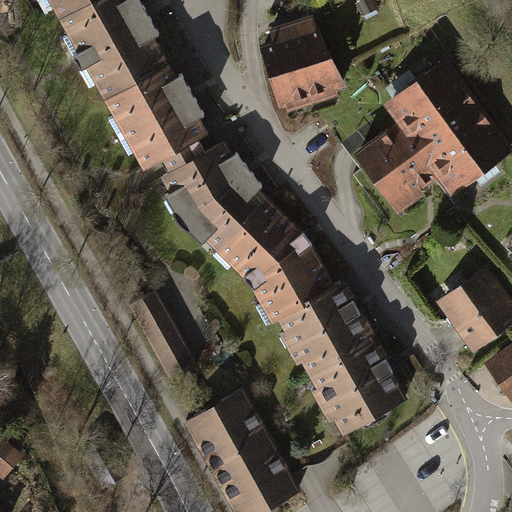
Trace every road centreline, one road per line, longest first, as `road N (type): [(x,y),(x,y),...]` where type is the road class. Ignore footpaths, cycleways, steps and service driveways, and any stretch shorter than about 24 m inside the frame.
road 1 (residential): [(185,0),(239,92),(431,346),(472,416)]
road 2 (secondary): [(188,511),(0,171)]
